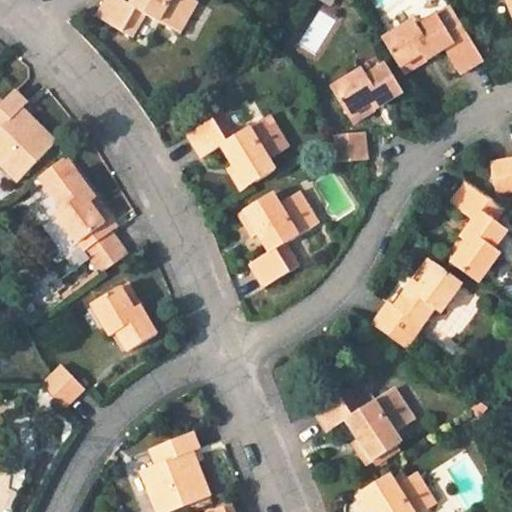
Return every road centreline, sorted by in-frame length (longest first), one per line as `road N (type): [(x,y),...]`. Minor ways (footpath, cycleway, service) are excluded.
road 1 (residential): [(511,102),(452,130),(400,185),(359,262),(307,316),(224,353)]
road 2 (residential): [(224,353),(140,162),(92,91),(40,35)]
road 3 (residential): [(58,511),(77,468),(114,422),(224,353)]
road 4 (residential): [(286,511),(224,353)]
